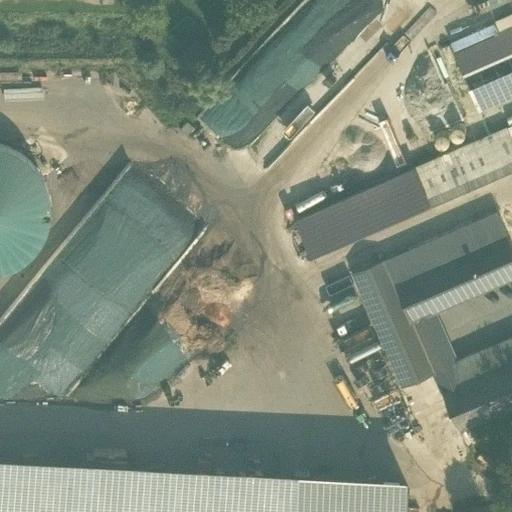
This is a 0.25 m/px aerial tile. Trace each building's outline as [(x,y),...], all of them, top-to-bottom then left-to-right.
[(477,0),(473,2),(478,13),(506,0),(477,0)] [(287,138),(403,23),(367,12),(363,2),(353,5),(350,16),(357,22),(333,30),(338,35),(342,47),(319,55),(317,60),(308,63),(309,66),(289,73),(293,61),(304,65),(298,59),(316,53),(304,49),(301,40),(306,24),(294,35),(296,40),(272,48),(277,64),(278,64),(274,77),(291,94),(278,136),(280,143),(286,141),(287,138)] [(511,29),(456,54),(479,107),(511,92),(511,29)] [(511,136),(508,126),(298,218),(311,248),(511,159),(511,136)] [(124,158),(0,306),(0,389),(66,395),(71,399),(210,231),(124,158)] [(412,320),(395,281),(507,232),(498,210),(354,272),(403,385),(434,371),(412,320)] [(511,242),(507,232),(395,281),(412,320),(434,310),(511,276),(511,242)] [(511,360),(503,365),(465,381),(434,310),(412,320),(434,371),(459,428),(504,409),(511,405),(511,360)] [(511,337),(497,344),(502,356),(499,357),(503,365),(511,360),(511,337)] [(511,427),(504,409),(459,428),(472,458),(511,440),(511,427)] [(0,451),(0,467),(409,490),(410,474),(0,451)] [(407,511),(409,490),(0,467),(0,511),(407,511)]
